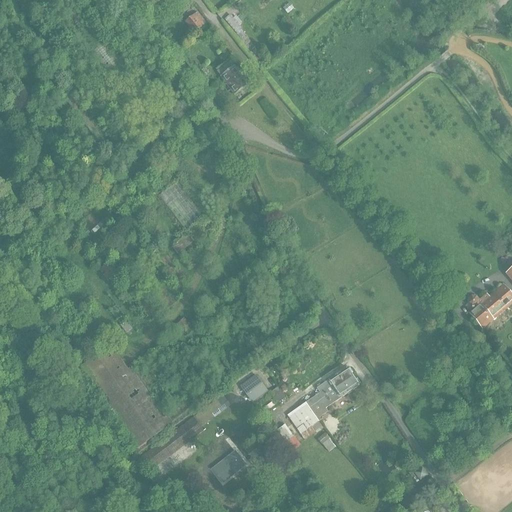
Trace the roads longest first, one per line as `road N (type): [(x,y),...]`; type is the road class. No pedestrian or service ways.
road 1 (track): [(228,128),(217,160),(223,209),(215,242),(182,305),(134,354)]
road 2 (track): [(317,147),(197,0)]
